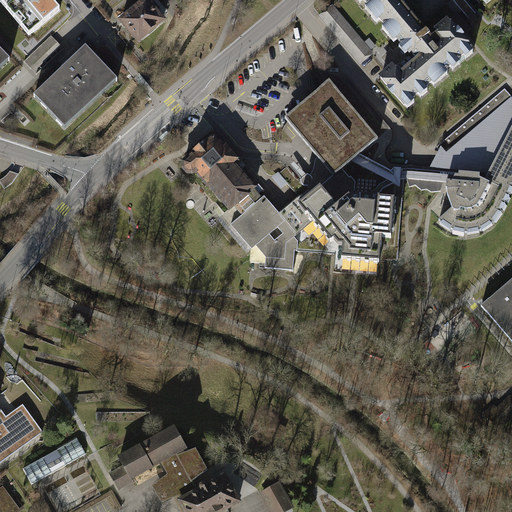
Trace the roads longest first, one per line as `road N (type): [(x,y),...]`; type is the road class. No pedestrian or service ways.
road 1 (tertiary): [(298,0),(91,178)]
road 2 (tertiary): [(91,178),(0,284)]
